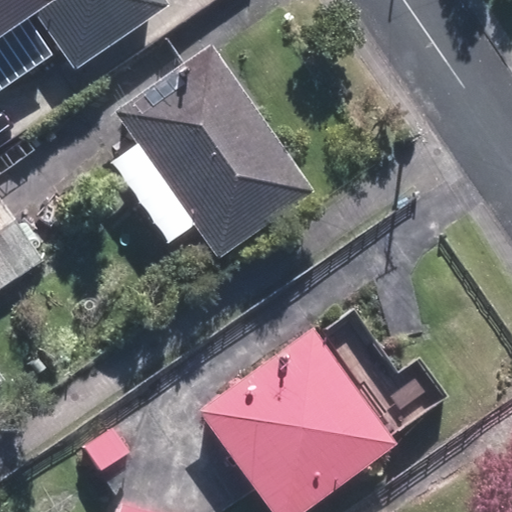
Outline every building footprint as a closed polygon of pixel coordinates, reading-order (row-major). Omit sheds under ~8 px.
[(0,0),(0,35),(40,8),(79,66),(172,2),(170,0),(0,0)] [(318,188),(216,41),(122,106),(223,253),(318,188)] [(0,190),(0,290),(46,259),(0,190)] [(318,325),(205,406),(280,511),(300,511),(401,441),(318,325)] [(172,511),(127,500),(124,511),(172,511)]
